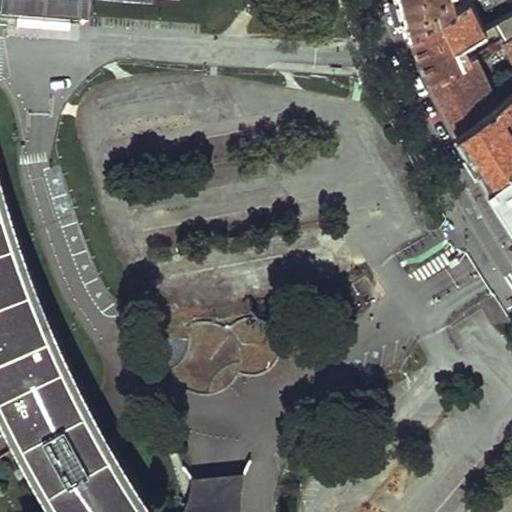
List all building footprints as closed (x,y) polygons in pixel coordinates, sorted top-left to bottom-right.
[(11,0),(11,11),(90,15),(90,0),(11,0)] [(406,0),(407,2),(414,27),(419,24),(459,7),(456,0),(406,0)] [(423,53),(431,76),(471,55),(465,42),(487,31),(485,27),(473,1),(459,7),(419,24),(414,27),(423,53)] [(511,13),(499,20),(508,36),(511,34),(511,13)] [(494,101),(490,94),(471,55),(431,76),(445,102),(457,128),(494,101)] [(511,74),(504,80),(506,84),(490,94),(494,101),(511,88),(511,74)] [(511,88),(494,101),(457,128),(472,151),(490,180),(511,165),(511,117),(505,107),(511,103),(511,88)] [(0,148),(0,174),(50,326),(154,511),(164,511),(57,322),(0,148)] [(511,214),(511,165),(490,180),(511,214)] [(0,511),(154,511),(50,326),(0,174),(0,511)] [(181,511),(241,511),(246,469),(192,475),(184,510),(181,511)]
